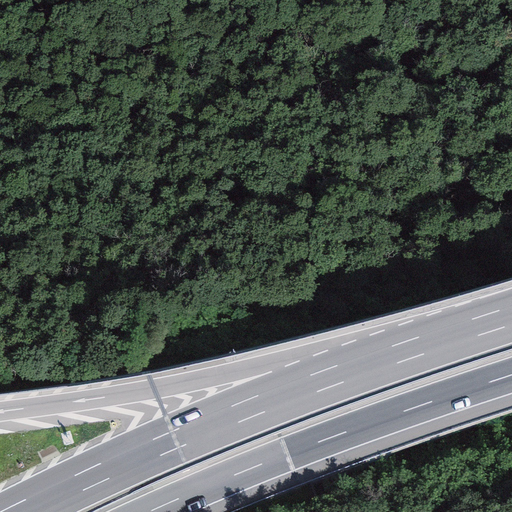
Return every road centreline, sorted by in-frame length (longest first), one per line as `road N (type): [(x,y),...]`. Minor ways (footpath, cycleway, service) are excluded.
road 1 (motorway): [(489,322),(294,390),(19,511)]
road 2 (motorway): [(489,322),(154,390),(0,412)]
road 3 (motorway): [(148,511),(511,375)]
